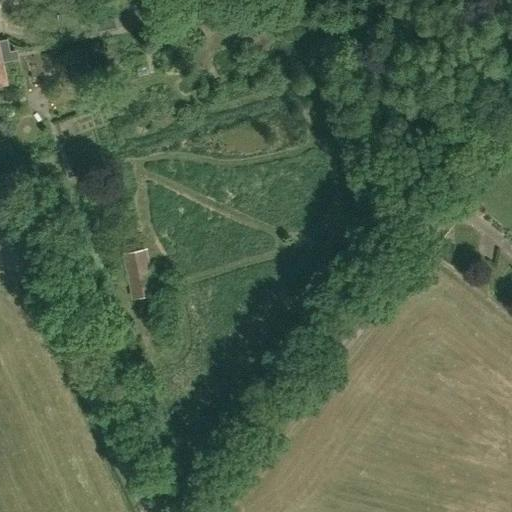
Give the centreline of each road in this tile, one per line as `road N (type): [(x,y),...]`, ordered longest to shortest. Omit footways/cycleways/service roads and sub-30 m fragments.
road 1 (track): [(210,511),(511,123)]
road 2 (unclassified): [(150,511),(0,209)]
